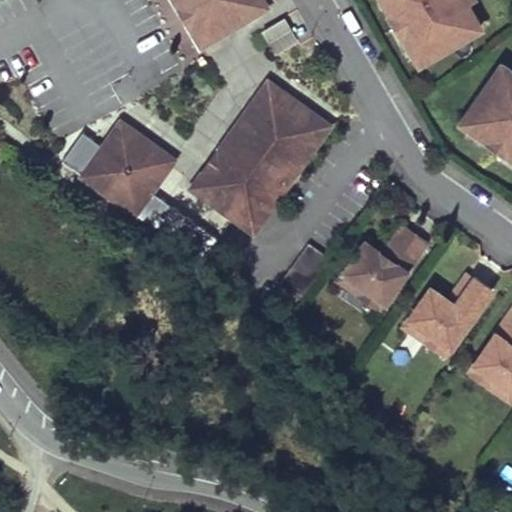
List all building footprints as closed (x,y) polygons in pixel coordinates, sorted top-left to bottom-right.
[(195,0),(182,0),(203,34),(212,29),(195,0)] [(195,0),(212,29),(261,0),(195,0)] [(405,24),(421,52),(482,17),(472,0),(391,0),(394,4),(398,2),(409,22),(405,24)] [(276,52),(298,40),(285,17),(263,30),(276,52)] [(511,58),(503,52),(462,109),(489,128),(492,124),(510,137),(507,141),(511,144),(511,58)] [(203,191),(255,229),(294,176),(286,170),(323,117),(271,79),(232,133),(240,139),(203,191)] [(87,125),(68,151),(197,245),(216,219),(155,175),(175,148),(123,111),(104,136),(87,125)] [(294,176),(332,123),(323,117),(286,170),(294,176)] [(232,133),(194,185),(203,191),(240,139),(232,133)] [(402,214),(382,241),(391,248),(411,220),(402,214)] [(367,230),(340,268),(360,282),(366,274),(387,289),(427,231),(411,220),(391,248),(382,241),(367,230)] [(334,250),(309,232),(280,273),(305,291),(334,250)] [(476,266),(468,260),(448,287),(457,293),(476,266)] [(432,276),(406,314),(426,328),(432,320),(452,334),(493,277),(476,266),(457,293),(448,287),(432,276)] [(366,274),(360,282),(381,297),(387,289),(366,274)] [(511,302),(477,352),(497,366),(492,374),(511,388),(511,302)] [(432,320),(426,328),(447,343),(452,334),(432,320)] [(477,352),(471,360),(492,374),(497,366),(477,352)]
